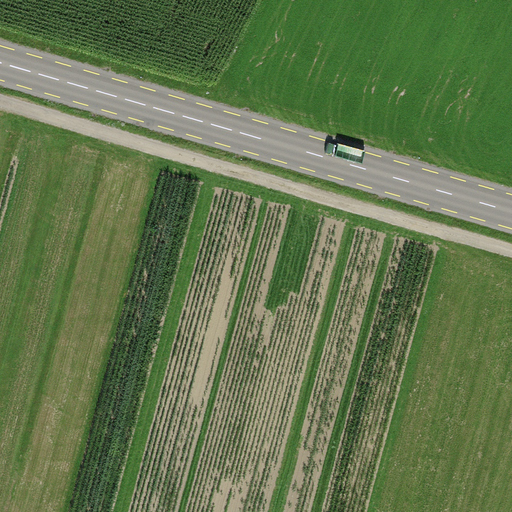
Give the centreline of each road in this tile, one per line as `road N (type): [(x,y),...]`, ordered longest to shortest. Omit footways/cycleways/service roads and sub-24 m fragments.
road 1 (track): [(511,251),(0,102)]
road 2 (secondary): [(0,61),(511,210)]
